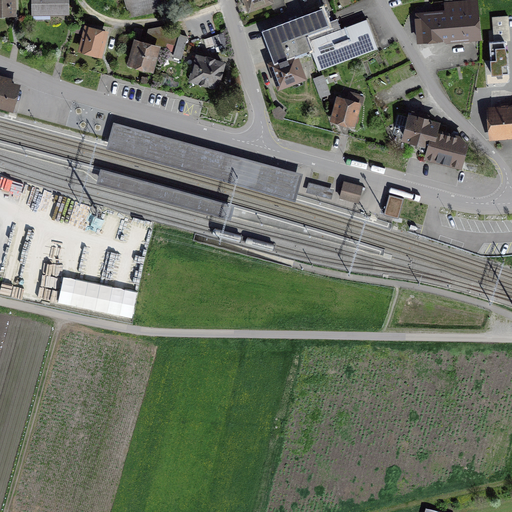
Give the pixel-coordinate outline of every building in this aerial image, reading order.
[(15,0),(0,0),(0,19),(16,19),(15,0)] [(32,0),(33,18),(69,17),(68,0),(32,0)] [(160,0),(135,0),(126,2),(131,17),(163,10),(160,0)] [(270,0),(242,0),(249,16),(273,6),(270,0)] [(445,13),(416,15),(418,46),(482,40),(478,0),(466,0),(444,2),(445,13)] [(275,63),(297,55),(311,50),(319,72),(377,50),(367,22),(341,32),(337,21),(328,24),(323,10),(263,32),(275,63)] [(508,16),(492,17),(494,41),(504,40),(509,40),(508,16)] [(100,54),(106,33),(87,28),(81,49),(100,54)] [(167,43),(170,29),(163,28),(160,41),(167,43)] [(177,30),(170,29),(167,43),(174,44),(177,30)] [(181,57),(188,35),(180,32),(173,55),(181,57)] [(509,78),(504,40),(494,41),(491,41),(492,79),(509,78)] [(151,74),(158,49),(134,42),(127,67),(151,74)] [(297,55),(275,63),(271,65),(280,91),(306,81),(297,55)] [(218,91),(225,64),(196,57),(189,84),(218,91)] [(0,108),(13,112),(20,84),(0,78),(0,108)] [(324,78),(314,82),(320,99),(330,96),(324,78)] [(355,128),(361,105),(336,98),(330,121),(355,128)] [(511,107),(486,110),(490,142),(511,139),(511,107)] [(461,169),(468,144),(438,136),(441,124),(409,116),(401,144),(427,151),(425,160),(461,169)] [(334,189),(309,182),(306,192),(332,199),(334,189)] [(358,206),(363,188),(344,183),(339,200),(358,206)] [(404,198),(389,194),(384,214),(393,217),(398,218),(399,217),(404,198)] [(2,293),(13,294),(17,263),(6,261),(2,293)] [(44,297),(55,299),(60,277),(49,275),(44,297)] [(58,303),(134,316),(139,289),(63,276),(58,303)]
